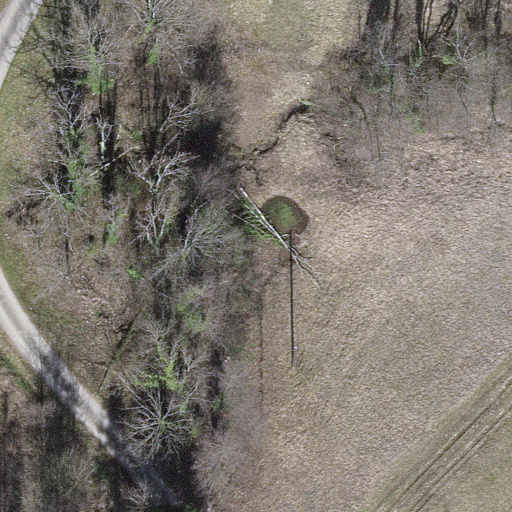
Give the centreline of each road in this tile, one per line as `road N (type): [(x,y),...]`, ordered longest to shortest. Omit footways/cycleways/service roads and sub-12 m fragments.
road 1 (track): [(170,511),(4,320),(0,305)]
road 2 (track): [(511,415),(412,511)]
